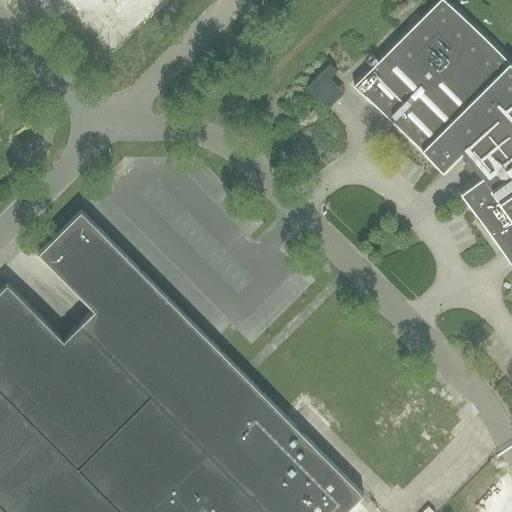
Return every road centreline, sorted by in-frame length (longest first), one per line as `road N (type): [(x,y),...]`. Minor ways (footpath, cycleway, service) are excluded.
road 1 (unclassified): [(511,448),(415,326),(240,152),(121,118)]
road 2 (unclassified): [(0,235),(121,118)]
road 3 (unclassified): [(121,118),(48,71),(0,22)]
road 4 (unclassified): [(121,118),(221,23)]
